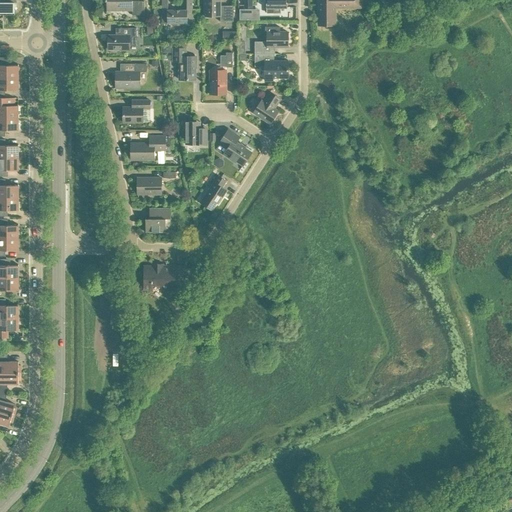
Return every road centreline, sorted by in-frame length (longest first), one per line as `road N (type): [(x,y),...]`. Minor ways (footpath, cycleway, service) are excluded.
road 1 (residential): [(37,43),(36,408),(0,480)]
road 2 (tertiary): [(58,246),(56,413),(39,461),(0,508)]
road 3 (residential): [(86,0),(132,248)]
road 4 (tertiary): [(59,44),(58,246)]
road 5 (residential): [(275,144),(216,238),(195,248),(132,248)]
road 6 (residential): [(303,0),(303,94),(275,144)]
